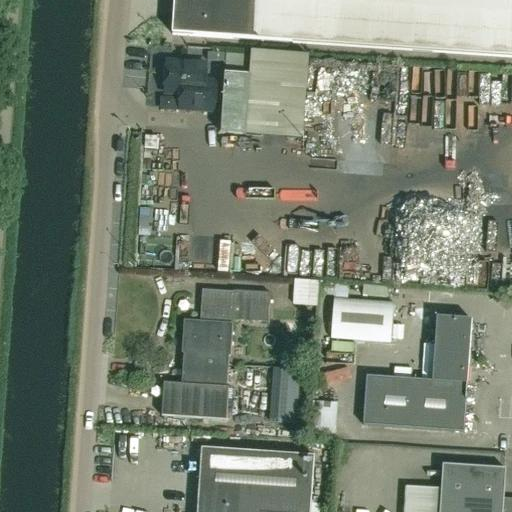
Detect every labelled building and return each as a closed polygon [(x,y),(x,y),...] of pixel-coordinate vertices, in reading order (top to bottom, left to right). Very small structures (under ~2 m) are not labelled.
[(511,0),(173,0),(171,35),(511,57),(511,56),(511,0)] [(166,63),(164,93),(189,95),(188,111),(214,112),(216,82),(205,81),(206,65),(166,63)] [(222,113),(221,135),(256,137),(257,125),(246,124),(249,76),(225,74),(222,113)] [(296,276),(295,301),(320,302),(321,277),(296,276)] [(231,358),(233,321),(268,323),(271,296),(203,291),(200,323),(184,322),(182,354),(193,355),(191,386),(164,385),(161,417),(226,421),(228,388),(217,388),(219,357),(231,358)] [(391,342),(394,304),(334,300),(332,338),(391,342)] [(463,434),(467,385),(471,321),(436,319),(432,382),(366,378),(363,427),(463,434)] [(359,363),(358,350),(335,351),(335,364),(359,363)] [(274,369),(271,423),(295,425),(299,370),(274,369)] [(319,398),(317,433),(338,434),(340,399),(319,398)] [(196,511),(310,511),(314,457),(201,449),(196,511)] [(442,466),(441,490),(407,488),(405,511),(511,511),(511,500),(503,500),(505,470),(442,466)]
